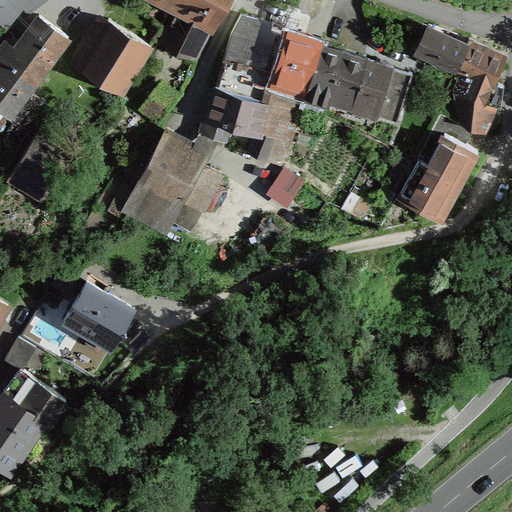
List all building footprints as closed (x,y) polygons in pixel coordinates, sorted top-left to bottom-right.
[(0,0),(0,18),(3,22),(31,0),(0,0)] [(181,0),(178,7),(181,8),(212,25),(215,27),(229,0),(181,0)] [(212,25),(181,8),(163,41),(194,57),(212,25)] [(231,32),(224,56),(246,62),(250,44),(260,17),(241,12),(231,32)] [(0,107),(9,114),(69,35),(40,13),(16,45),(8,39),(0,49),(0,107)] [(153,43),(109,16),(79,65),(122,92),(153,43)] [(428,25),(416,51),(457,69),(468,43),(428,25)] [(275,71),(278,72),(276,79),(307,89),(323,43),(281,29),(274,52),(281,54),(275,71)] [(344,50),(323,43),(307,89),(306,93),(328,100),(329,98),(344,50)] [(504,59),(468,43),(457,69),(462,72),(493,84),(494,82),(504,59)] [(368,57),(344,50),(329,98),(353,106),(368,57)] [(216,84),(269,102),(274,84),(276,79),(278,72),(275,71),(246,62),(224,56),(216,84)] [(392,65),(368,57),(353,106),(377,113),(392,65)] [(412,71),(392,65),(377,113),(397,120),(412,71)] [(462,72),(454,89),(460,122),(472,128),(483,131),(502,86),(494,82),(493,84),(462,72)] [(178,95),(160,81),(141,106),(159,120),(178,95)] [(231,122),(256,130),(269,102),(216,84),(206,115),(231,122)] [(300,95),(274,84),(269,102),(296,111),(300,95)] [(269,102),(256,130),(290,141),(299,113),(296,111),(269,102)] [(447,133),(465,142),(472,128),(460,122),(442,112),(433,129),(445,135),(447,133)] [(226,139),(231,122),(206,115),(201,135),(207,137),(210,132),(226,139)] [(76,147),(43,125),(13,170),(17,173),(12,179),(41,198),(76,147)] [(284,165),(290,141),(256,130),(249,150),(268,155),(284,165)] [(465,142),(447,133),(445,135),(430,164),(419,159),(400,195),(433,212),(446,188),(455,193),(478,149),(465,142)] [(221,171),(160,138),(134,188),(124,205),(168,228),(184,196),(202,206),(221,171)] [(395,162),(383,185),(395,191),(407,169),(395,162)] [(119,214),(124,205),(134,188),(123,181),(113,199),(116,200),(111,209),(119,214)] [(267,214),(259,225),(280,240),(289,229),(267,214)] [(72,247),(57,271),(74,281),(88,257),(72,247)] [(113,344),(135,305),(87,277),(64,316),(90,332),(86,338),(100,346),(104,339),(113,344)] [(0,319),(10,303),(0,296),(0,319)] [(5,357),(21,367),(22,368),(24,366),(28,359),(36,345),(19,334),(5,357)] [(46,351),(36,345),(28,359),(38,365),(46,351)] [(22,368),(21,367),(4,390),(7,392),(0,401),(0,460),(7,465),(29,434),(30,435),(43,417),(49,422),(67,397),(24,366),(22,368)]
